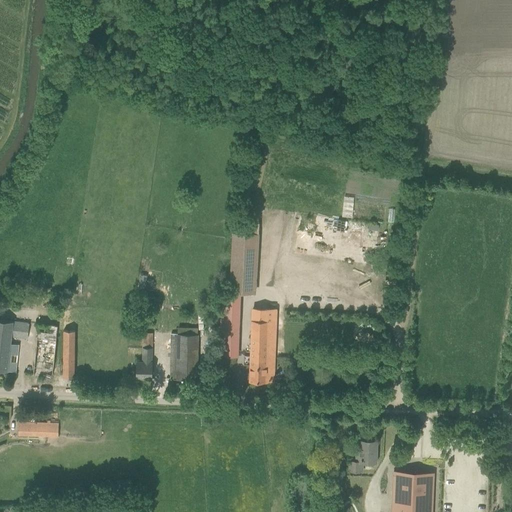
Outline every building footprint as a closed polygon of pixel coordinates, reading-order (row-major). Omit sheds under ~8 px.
[(257,233),(259,233),(259,223),(234,221),(233,232),(257,233)] [(229,275),(229,292),(240,292),(240,293),(256,293),(257,276),(229,275)] [(161,312),(163,300),(149,297),(147,309),(161,312)] [(250,381),(266,381),(266,367),(274,367),(276,312),(252,311),(250,381)] [(0,370),(7,371),(11,336),(28,338),(29,323),(0,320),(0,370)] [(197,379),(198,334),(198,327),(178,327),(178,333),(171,333),(170,379),(197,379)] [(64,330),(63,376),(74,376),(75,330),(64,330)] [(137,362),(136,378),(152,378),(152,362),(152,348),(143,347),(142,362),(137,362)] [(33,436),(57,437),(59,437),(59,422),(19,422),(19,436),(28,436),(28,435),(33,435),(33,436)] [(376,462),(377,441),(357,440),(356,461),(349,461),(349,471),(362,471),(363,462),(376,462)] [(430,511),(432,473),(394,471),(393,500),(403,501),(403,508),(393,507),(392,511),(430,511)]
